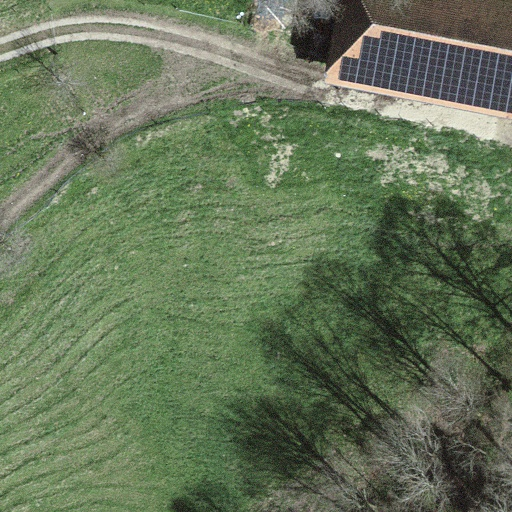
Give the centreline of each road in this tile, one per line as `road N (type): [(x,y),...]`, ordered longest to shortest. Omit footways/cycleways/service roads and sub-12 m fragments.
road 1 (track): [(476,123),(304,86),(153,35),(50,35),(0,49)]
road 2 (track): [(0,221),(206,53)]
